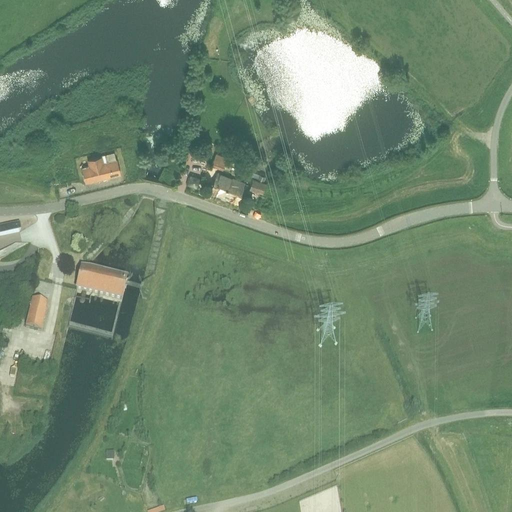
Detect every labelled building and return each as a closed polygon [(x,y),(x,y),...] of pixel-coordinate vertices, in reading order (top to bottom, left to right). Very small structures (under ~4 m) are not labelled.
[(215,152),(211,166),(223,170),(228,156),(215,152)] [(82,168),(86,184),(121,175),(117,159),(104,162),(102,157),(88,160),(89,166),(82,168)] [(244,184),(218,174),(211,192),(237,202),(244,184)] [(199,178),(190,176),(187,185),(196,188),(199,178)] [(253,179),(249,189),(263,193),(266,183),(253,179)] [(84,221),(84,235),(100,235),(100,222),(84,221)] [(0,234),(19,231),(18,224),(0,226),(0,234)] [(15,243),(0,251),(0,260),(30,243),(15,243)] [(46,257),(45,274),(55,274),(56,258),(46,257)] [(81,267),(76,291),(122,302),(128,279),(81,267)] [(25,327),(41,331),(48,303),(32,298),(25,327)] [(278,467),(266,472),(269,479),(281,474),(278,467)] [(309,481),(314,490),(326,484),(321,475),(309,481)]
